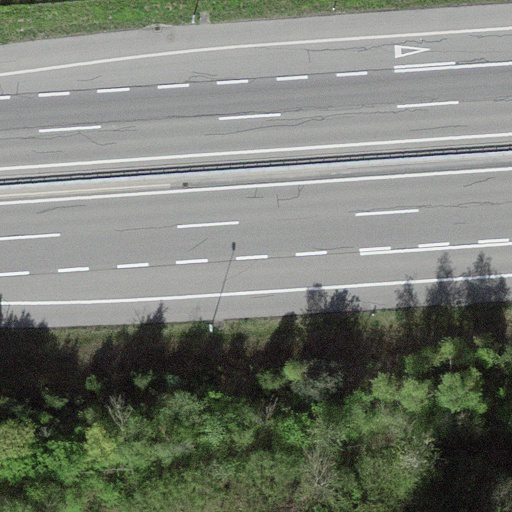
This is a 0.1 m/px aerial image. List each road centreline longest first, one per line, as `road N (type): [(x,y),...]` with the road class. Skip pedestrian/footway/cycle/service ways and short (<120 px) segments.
road 1 (motorway): [(511,100),(0,136)]
road 2 (motorway): [(0,240),(511,205)]
